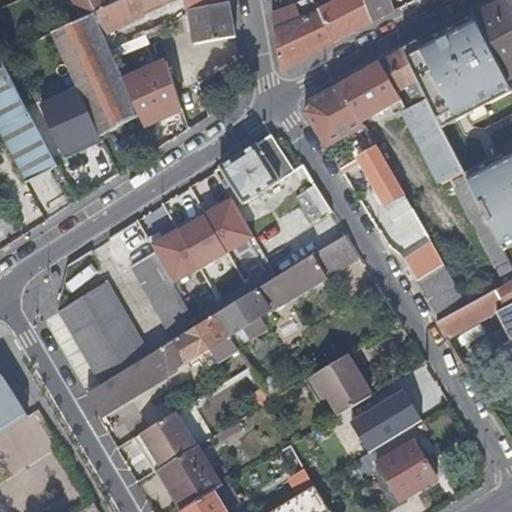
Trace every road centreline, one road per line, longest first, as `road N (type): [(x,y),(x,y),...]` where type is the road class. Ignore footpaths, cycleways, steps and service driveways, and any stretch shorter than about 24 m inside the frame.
road 1 (residential): [(278,102),(511,485)]
road 2 (tertiary): [(0,298),(12,280),(278,102)]
road 3 (residential): [(126,511),(0,298)]
road 4 (tertiary): [(278,102),(472,0)]
